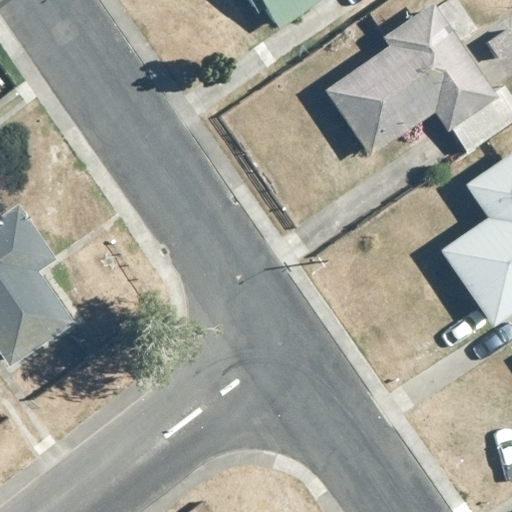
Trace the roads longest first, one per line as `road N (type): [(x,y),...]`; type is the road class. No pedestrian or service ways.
road 1 (residential): [(41,0),(277,345)]
road 2 (residential): [(62,511),(277,345)]
road 3 (residential): [(277,345),(392,511)]
